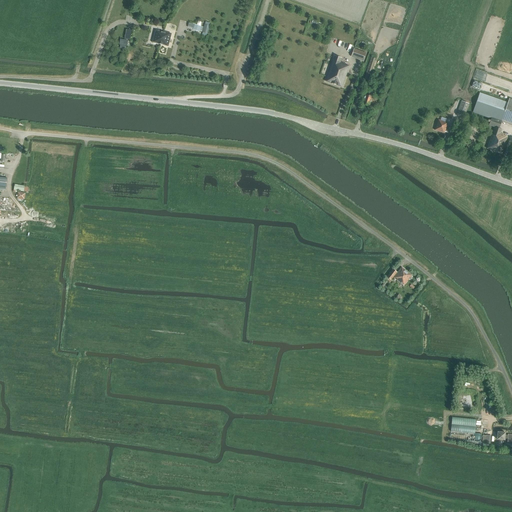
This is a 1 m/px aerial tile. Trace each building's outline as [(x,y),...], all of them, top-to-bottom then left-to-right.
[(153,43),(168,47),(171,34),(160,31),(160,32),(156,30),(153,43)] [(351,57),(364,61),(366,53),(354,48),(351,57)] [(127,56),(126,56),(127,52),(119,51),(118,55),(116,63),(125,64),(127,56)] [(341,63),(342,58),(334,55),(326,81),(342,87),(350,66),(341,63)] [(364,79),(368,80),(375,58),(371,57),(364,79)] [(490,122),(489,125),(494,127),(487,148),(502,154),(508,136),(501,134),(503,130),(499,128),(501,121),(511,125),(511,99),(509,98),(508,102),(480,93),(474,112),(492,118),(490,122)] [(362,104),(369,106),(370,103),(375,105),(378,99),(365,95),(362,104)] [(457,114),(465,117),(469,103),(462,101),(457,114)] [(435,130),(444,134),(448,123),(439,120),(435,130)] [(18,150),(19,144),(18,144),(19,140),(12,139),(10,149),(18,150)] [(394,278),(404,286),(412,275),(402,268),(394,278)] [(387,277),(391,280),(397,272),(393,269),(387,277)] [(507,444),(511,444),(511,434),(508,434),(508,435),(505,435),(505,433),(498,432),(497,440),(505,440),(507,440),(507,444)] [(482,444),(490,444),(491,436),(483,435),(482,444)]
